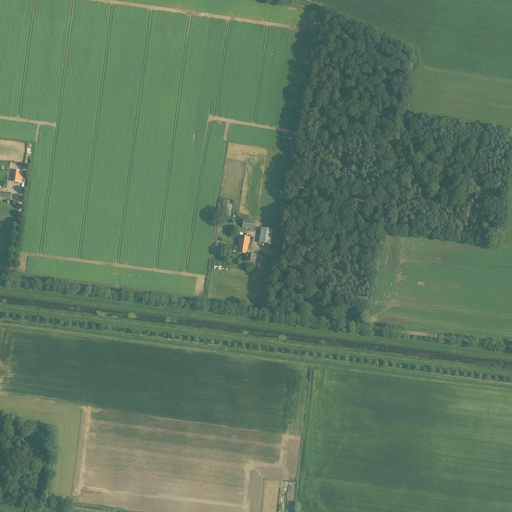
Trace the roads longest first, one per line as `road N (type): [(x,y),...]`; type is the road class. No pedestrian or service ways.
road 1 (unclassified): [(511,346),(0,278)]
road 2 (track): [(0,311),(511,376)]
